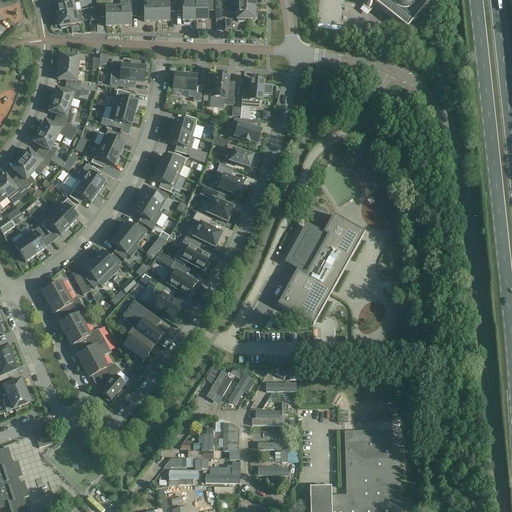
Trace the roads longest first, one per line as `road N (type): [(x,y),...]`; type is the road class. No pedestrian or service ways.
road 1 (unclassified): [(503,511),(478,294),(455,152),(442,123),(390,67),(295,54)]
road 2 (residential): [(65,419),(90,435),(107,431),(179,343),(230,261),(266,175),(295,54)]
road 3 (primary): [(476,0),(511,342)]
road 4 (residential): [(24,285),(81,240),(127,178),(151,118),(162,48)]
road 5 (unclassified): [(118,511),(197,415),(236,415),(247,482),(282,511)]
road 6 (residential): [(65,419),(84,392),(24,285)]
road 7 (residential): [(6,293),(65,419)]
road 8 (primary): [(511,135),(497,0)]
road 9 (residential): [(295,54),(162,48)]
road 10 (residential): [(44,42),(35,102),(0,159)]
